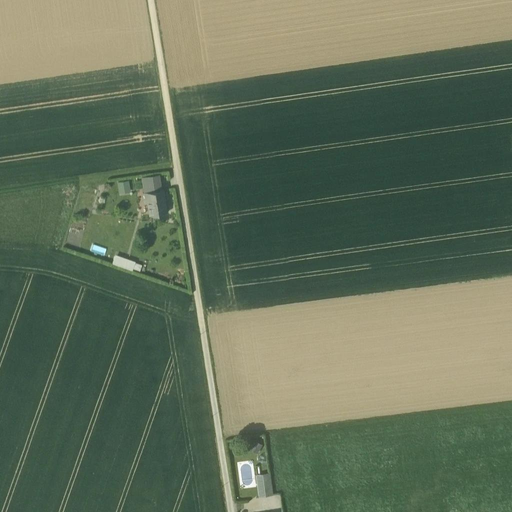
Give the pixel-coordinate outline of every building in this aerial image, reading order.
[(163,174),(145,176),(150,217),(169,214),(163,174)] [(100,189),(84,185),(75,215),(91,220),(100,189)] [(138,260),(116,251),(113,262),(135,270),(138,260)] [(263,445),(256,441),(251,450),(258,454),(263,445)] [(273,472),(258,474),(259,486),(261,496),(275,494),(273,472)]
